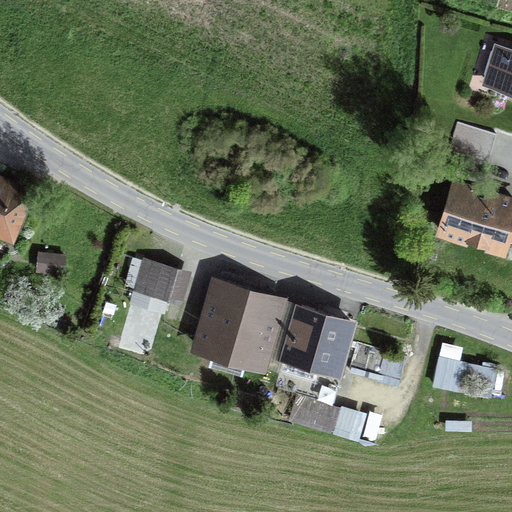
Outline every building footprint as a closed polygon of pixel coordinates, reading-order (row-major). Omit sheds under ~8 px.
[(511,58),(487,52),(476,93),(511,101),(511,58)] [(465,130),(458,154),(487,162),(494,138),(465,130)] [(511,201),(480,192),(487,162),(458,154),(432,237),(496,256),(511,202),(511,201)] [(0,232),(4,234),(20,197),(0,188),(0,232)] [(176,304),(186,271),(145,259),(136,292),(176,304)] [(256,370),(276,301),(210,282),(190,352),(256,370)] [(348,324),(297,308),(280,358),(331,375),(348,324)] [(384,351),(355,343),(347,370),(376,377),(384,351)]
